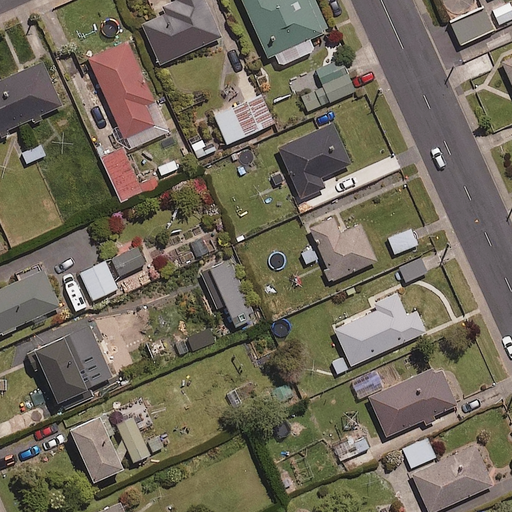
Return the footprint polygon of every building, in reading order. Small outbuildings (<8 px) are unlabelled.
[(221,38),(204,0),(171,0),(155,8),(158,17),(142,24),(159,64),(221,38)] [(328,30),(315,0),(243,0),(268,57),(275,53),(280,65),(314,50),(309,38),(328,30)] [(155,105),(127,42),(89,58),(125,139),(153,126),(145,109),(155,105)] [(511,84),(511,57),(502,62),(511,84)] [(354,91),(341,59),(308,73),(315,90),(300,96),(307,111),(354,91)] [(9,129),(30,119),(33,125),(46,120),(43,114),(61,106),(42,63),(0,81),(0,138),(1,140),(12,135),(9,129)] [(273,123),(260,93),(214,114),(227,144),(273,123)] [(349,165),(332,125),(280,148),(302,198),(325,188),(320,178),(349,165)] [(143,192),(124,149),(102,158),(121,201),(143,192)] [(360,222),(315,243),(333,282),(378,261),(360,222)] [(411,225),(387,236),(396,255),(419,244),(411,225)] [(210,252),(201,236),(188,244),(196,259),(210,252)] [(291,255),(295,262),(303,258),(307,265),(319,259),(313,245),(291,255)] [(146,263),(137,246),(112,259),(121,276),(146,263)] [(429,272),(422,257),(400,268),(406,282),(429,272)] [(117,288),(104,262),(81,273),(93,300),(117,288)] [(0,333),(60,307),(44,270),(0,289),(0,333)] [(402,305),(400,301),(392,294),(383,294),(377,300),(376,311),(335,329),(351,365),(424,332),(416,313),(402,305)] [(78,355),(69,335),(35,350),(58,403),(87,390),(73,357),(78,355)] [(184,354),(179,343),(125,366),(130,378),(184,354)] [(111,360),(95,367),(102,380),(117,373),(111,360)] [(423,420),(426,428),(438,423),(435,416),(458,406),(441,366),(370,396),(387,436),(423,420)] [(113,433),(105,415),(71,431),(94,482),(122,469),(107,436),(113,433)] [(150,455),(133,416),(116,424),(133,463),(150,455)] [(159,433),(145,440),(151,454),(166,447),(159,433)] [(371,449),(365,434),(350,440),(356,455),(371,449)] [(436,457),(428,438),(403,448),(411,467),(436,457)] [(433,511),(494,485),(476,446),(411,475),(427,511),(433,511)] [(124,511),(121,503),(100,511),(124,511)]
